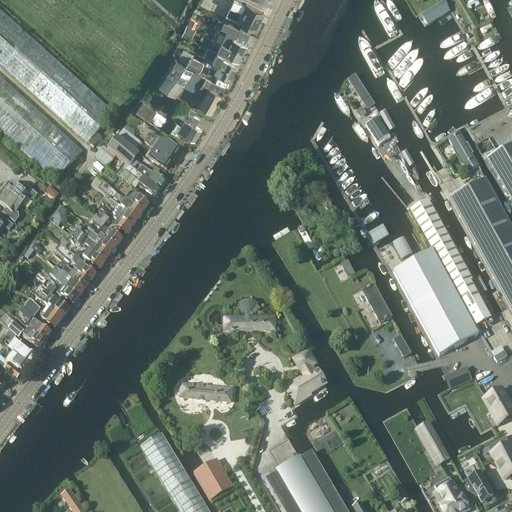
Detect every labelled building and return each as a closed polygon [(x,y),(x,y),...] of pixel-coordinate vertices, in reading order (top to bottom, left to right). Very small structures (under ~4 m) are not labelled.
[(245,3),(245,4),(236,0),(233,0),(230,6),(229,6),(224,16),(255,30),(259,22),(257,21),(262,11),(245,3)] [(447,13),(441,4),(421,16),(426,25),(447,13)] [(0,64),(87,143),(114,113),(0,10),(0,64)] [(190,19),(187,25),(193,29),(196,22),(190,19)] [(240,30),(224,23),(217,20),(212,31),(215,32),(212,37),(222,42),(222,43),(243,54),(247,46),(235,39),(240,30)] [(196,30),(186,26),(181,36),(191,41),(196,30)] [(243,54),(222,43),(222,42),(212,37),(209,45),(219,49),(217,52),(216,53),(218,54),(222,56),(224,54),(239,62),(243,54)] [(203,64),(191,57),(192,54),(184,49),(178,59),(186,64),(186,65),(198,72),(203,64)] [(222,56),(218,54),(214,62),(233,73),(236,67),(221,59),(222,56)] [(175,97),(192,71),(176,60),(159,86),(175,97)] [(233,73),(214,62),(211,61),(208,67),(210,68),(208,73),(214,77),(216,74),(229,81),(233,73)] [(354,76),(348,81),(367,109),(373,105),(354,76)] [(0,131),(56,182),(82,152),(0,77),(0,131)] [(211,112),(224,90),(205,79),(199,88),(207,92),(199,106),(211,112)] [(156,111),(147,105),(143,102),(136,111),(140,114),(149,121),(156,111)] [(180,125),(176,122),(170,131),(178,136),(180,133),(194,141),(201,130),(189,122),(192,118),(186,115),(180,125)] [(379,146),(390,138),(377,118),(365,126),(379,146)] [(126,126),(116,139),(136,154),(143,145),(134,139),(134,132),(126,126)] [(478,168),(459,135),(449,141),(467,174),(478,168)] [(136,154),(116,139),(107,151),(115,157),(124,164),(160,191),(166,183),(148,171),(147,172),(140,168),(137,173),(130,167),(138,156),(136,154)] [(167,145),(162,152),(157,149),(154,154),(158,157),(154,163),(166,172),(179,153),(167,145)] [(511,145),(486,160),(511,205),(511,145)] [(103,148),(93,159),(106,170),(113,161),(112,160),(115,157),(107,151),(103,148)] [(124,164),(115,176),(119,179),(123,182),(130,187),(135,181),(139,184),(137,187),(155,199),(160,191),(124,164)] [(511,228),(485,180),(484,180),(481,173),(462,184),(466,190),(449,199),(453,206),(511,314),(511,228)] [(62,191),(66,194),(67,194),(71,198),(74,194),(72,193),(75,189),(72,187),(73,186),(69,182),(62,191)] [(8,188),(4,193),(21,206),(26,199),(29,201),(33,200),(37,195),(24,185),(21,190),(13,184),(9,189),(8,188)] [(133,208),(126,203),(115,195),(116,194),(111,190),(102,184),(97,191),(105,197),(104,198),(136,222),(142,215),(133,208)] [(21,206),(4,193),(1,197),(2,198),(0,199),(0,204),(6,209),(2,214),(15,224),(19,219),(18,214),(16,212),(21,206)] [(63,198),(57,193),(54,197),(59,202),(63,198)] [(131,196),(126,203),(142,215),(147,207),(135,198),(135,199),(131,196)] [(136,222),(104,198),(100,203),(109,211),(108,212),(115,217),(130,229),(136,222)] [(432,251),(474,329),(491,319),(470,282),(472,281),(428,201),(409,211),(432,251)] [(66,212),(60,208),(55,214),(62,218),(66,212)] [(63,221),(54,214),(49,220),(53,223),(53,224),(58,228),(63,221)] [(104,215),(96,225),(101,230),(110,219),(104,215)] [(0,232),(4,227),(9,231),(13,226),(0,216),(0,232)] [(130,229),(115,217),(113,220),(117,223),(113,228),(125,237),(130,229)] [(368,234),(375,244),(389,236),(382,225),(368,234)] [(115,250),(100,238),(85,227),(80,235),(110,257),(115,250)] [(105,230),(100,238),(115,250),(121,242),(105,230)] [(110,257),(80,235),(74,242),(81,247),(85,250),(88,253),(104,264),(110,257)] [(85,250),(81,247),(79,249),(65,238),(59,245),(78,260),(84,253),(83,252),(85,250)] [(392,243),(401,260),(412,254),(403,238),(392,243)] [(35,244),(32,248),(39,254),(42,250),(35,244)] [(78,260),(59,245),(55,251),(69,263),(67,266),(72,269),(78,260)] [(34,251),(31,249),(25,256),(28,259),(34,251)] [(477,336),(474,329),(432,251),(393,273),(439,357),(477,336)] [(104,264),(88,253),(84,258),(84,262),(98,272),(104,264)] [(77,266),(73,273),(89,285),(95,277),(80,266),(77,266)] [(89,285),(73,273),(72,273),(69,271),(65,268),(61,274),(55,270),(54,270),(83,292),(89,285)] [(83,292),(54,270),(50,277),(62,287),(78,299),(83,292)] [(51,286),(47,291),(52,295),(56,290),(51,286)] [(78,299),(62,287),(60,290),(64,292),(60,298),(72,307),(78,299)] [(373,287),(362,293),(380,324),(390,318),(373,287)] [(69,311),(57,302),(52,299),(52,300),(49,298),(51,295),(52,295),(47,291),(46,290),(45,293),(43,291),(41,291),(39,291),(37,292),(36,295),(36,297),(38,299),(44,304),(47,307),(51,310),(49,312),(62,321),(69,311)] [(23,310),(29,315),(25,320),(30,324),(34,319),(34,318),(40,310),(30,302),(23,310)] [(244,315),(244,319),(252,319),(252,315),(253,313),(255,315),(259,310),(256,307),(257,305),(239,305),(240,307),(236,310),(241,315),(243,313),(244,315)] [(62,321),(49,312),(46,317),(42,314),(40,316),(44,319),(42,321),(55,330),(62,321)] [(244,319),(224,319),(224,332),(274,331),(274,319),(252,319),(244,319)] [(18,339),(23,332),(13,324),(8,331),(18,339)] [(30,328),(29,331),(45,343),(51,335),(38,326),(34,331),(30,328)] [(45,343),(29,331),(23,338),(39,350),(45,343)] [(400,338),(393,342),(403,359),(410,355),(400,338)] [(21,341),(12,352),(29,366),(35,358),(28,353),(31,349),(21,341)] [(502,346),(491,352),(497,362),(508,356),(502,346)] [(315,371),(315,372),(312,367),(316,365),(308,351),(293,360),(304,378),(302,380),(301,378),(284,388),(295,406),(311,397),(310,395),(324,386),(315,371)] [(29,366),(12,352),(4,362),(8,365),(4,369),(17,379),(20,375),(14,370),(16,368),(23,373),(29,366)] [(443,378),(449,389),(450,391),(472,381),(466,368),(443,378)] [(197,400),(197,402),(206,403),(206,401),(230,403),(231,391),(207,388),(207,387),(189,385),(189,386),(181,385),(180,398),(197,400)] [(499,426),(511,418),(511,409),(501,390),(484,399),(499,426)] [(208,511),(161,435),(139,448),(178,511),(208,511)] [(439,442),(428,448),(438,466),(449,460),(439,442)] [(511,452),(508,446),(491,455),(493,459),(492,459),(490,465),(498,468),(500,468),(507,481),(511,478),(511,479),(511,452)] [(283,511),(345,511),(312,454),(265,481),(283,511)] [(194,474),(210,502),(232,489),(216,461),(194,474)] [(488,489),(493,486),(486,475),(481,478),(479,474),(462,484),(471,498),(476,496),(481,504),(493,498),(488,489)] [(439,507),(442,511),(464,511),(468,510),(459,495),(458,496),(449,480),(434,488),(443,504),(439,507)] [(401,504),(408,500),(402,489),(395,493),(401,504)] [(83,511),(69,491),(61,497),(71,511),(83,511)] [(354,511),(365,511),(360,503),(352,507),(354,511)]
